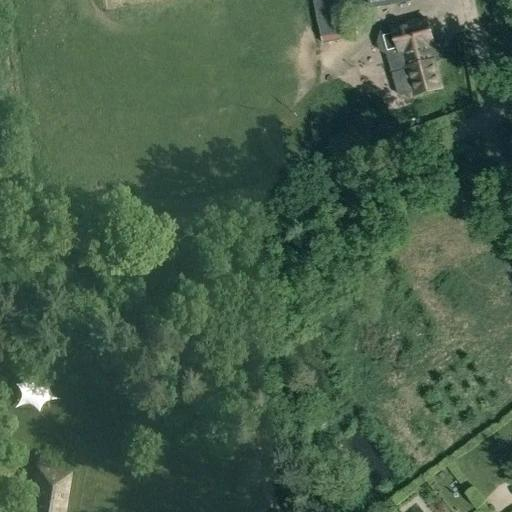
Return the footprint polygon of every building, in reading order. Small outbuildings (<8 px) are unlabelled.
[(315,0),(316,1),(313,2),(322,44),(358,37),(349,0),(315,0)] [(368,0),(370,9),(410,2),(409,0),(368,0)] [(414,96),(440,89),(433,64),(440,62),(442,56),(441,50),(436,44),(432,45),(426,19),(380,31),(377,43),(379,52),(387,55),(397,94),(398,94),(399,97),(413,94),(414,96)] [(370,407),(404,473),(425,462),(391,396),(370,407)] [(19,454),(44,452),(42,425),(16,427),(19,454)] [(67,511),(74,477),(38,470),(30,511),(67,511)]
